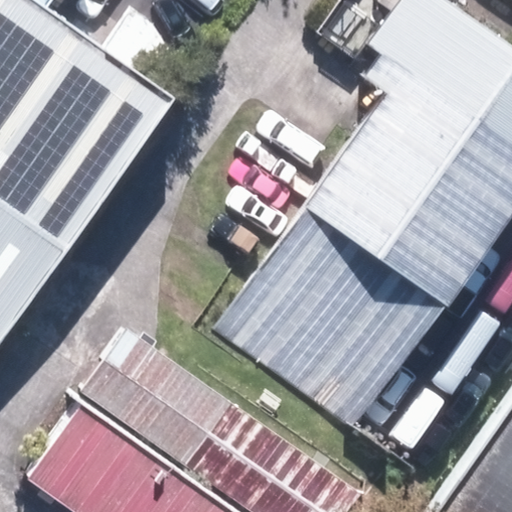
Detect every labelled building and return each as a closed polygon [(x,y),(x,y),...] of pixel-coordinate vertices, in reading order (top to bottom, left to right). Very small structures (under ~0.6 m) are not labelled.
[(0,0),(0,211),(125,38),(71,0),(0,0)] [(362,86),(288,190),(207,328),(335,420),(412,291),(511,151),(511,64),(420,0),(369,0),(345,34),(357,43),(338,69),(362,86)] [(63,383),(240,511),(316,511),(334,488),(106,323),(63,383)] [(511,511),(511,352),(398,511),(511,511)] [(0,468),(0,473),(57,511),(216,511),(49,397),(0,468)]
